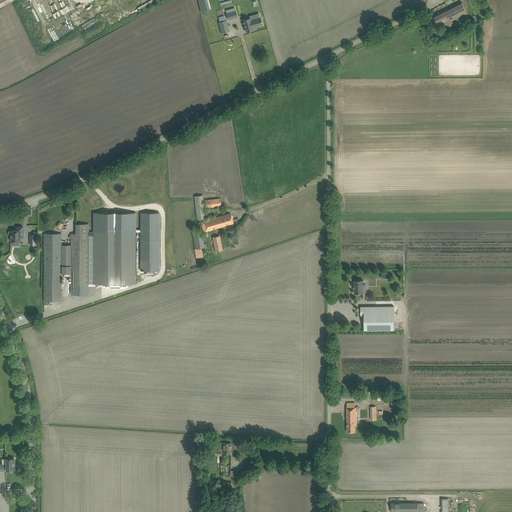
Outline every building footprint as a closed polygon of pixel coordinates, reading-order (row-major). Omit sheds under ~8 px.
[(447,19),(448,20),(454,17),(455,19),(467,13),(462,2),(443,11),(447,19)] [(228,20),(237,17),(236,11),(226,13),(228,20)] [(437,24),(443,21),(445,24),(455,19),(454,17),(448,20),(447,19),(443,11),(433,16),(437,24)] [(229,31),(226,20),(225,20),(224,16),(218,17),(220,22),(219,22),(222,33),(229,31)] [(250,18),(242,20),(246,32),(253,30),(253,27),(262,25),(260,17),(251,20),(250,18)] [(203,195),(194,196),(197,220),(204,220),(206,219),(203,195)] [(205,200),(206,207),(221,205),(220,199),(205,200)] [(136,212),(93,212),(93,231),(93,235),(93,284),(115,284),(115,287),(120,287),(120,284),(135,284),(136,232),(136,229),(136,212)] [(138,229),(136,229),(136,232),(141,232),(141,270),(146,270),(146,275),(153,275),(153,270),(159,270),(159,213),(141,213),(141,229),(138,229)] [(233,223),(230,213),(214,218),(217,228),(233,223)] [(204,231),(217,228),(214,218),(206,220),(204,221),(201,222),(204,231)] [(71,273),(71,293),(88,293),(88,284),(88,235),(93,235),(93,231),(88,231),(88,224),(76,224),(76,234),(71,234),(71,245),(71,273)] [(23,238),(23,232),(23,227),(16,227),(16,230),(11,230),(11,231),(9,231),(8,232),(8,234),(9,235),(11,235),(11,241),(21,241),(21,238),(23,238)] [(202,227),(191,229),(197,258),(201,257),(200,248),(204,247),(201,232),(203,232),(202,227)] [(61,234),(44,234),(44,301),(61,301),(61,273),(61,245),(61,234)] [(212,237),(215,250),(222,249),(219,235),(215,236),(212,237)] [(71,245),(61,245),(61,273),(71,273),(71,245)] [(363,280),(354,280),(354,285),(353,285),(353,288),(354,288),(354,293),(363,293),(363,280)] [(361,306),(361,315),(364,315),(364,330),(369,330),(394,330),(394,306),(361,306)] [(356,407),(347,407),(347,432),(355,432),(355,425),(356,425),(356,407)] [(219,451),(230,451),(231,442),(221,442),(221,448),(219,448),(219,450),(219,451)] [(0,470),(4,470),(4,469),(14,469),(14,458),(6,458),(6,464),(0,463),(0,470)] [(226,494),(230,494),(230,482),(222,482),(221,500),(226,500),(226,494)] [(448,511),(448,498),(441,498),(440,511),(448,511)] [(392,503),(392,511),(399,511),(417,511),(418,503),(392,503)]
